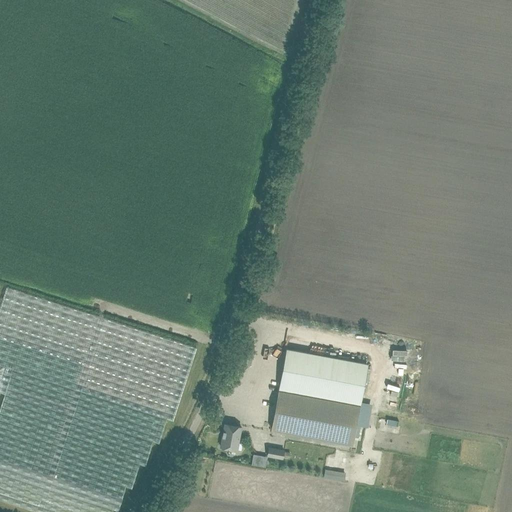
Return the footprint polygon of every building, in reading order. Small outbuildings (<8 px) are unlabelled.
[(0,309),(0,391),(5,393),(0,408),(0,499),(39,511),(111,511),(113,509),(118,511),(126,486),(132,488),(140,464),(146,466),(153,441),(159,443),(167,419),(172,421),(196,347),(187,344),(7,287),(0,309)] [(400,344),(399,350),(418,353),(419,348),(400,344)] [(352,445),(367,364),(288,349),(272,430),(352,445)] [(397,374),(395,378),(407,383),(409,378),(397,374)] [(393,389),(390,395),(403,400),(405,394),(393,389)] [(390,408),(388,412),(401,416),(402,411),(390,408)] [(241,427),(225,424),(221,447),(237,450),(241,427)] [(269,448),(268,456),(283,458),(284,452),(284,450),(269,448)] [(257,454),(256,462),(267,462),(267,454),(257,454)] [(346,469),(334,467),(332,478),(344,480),(346,469)]
